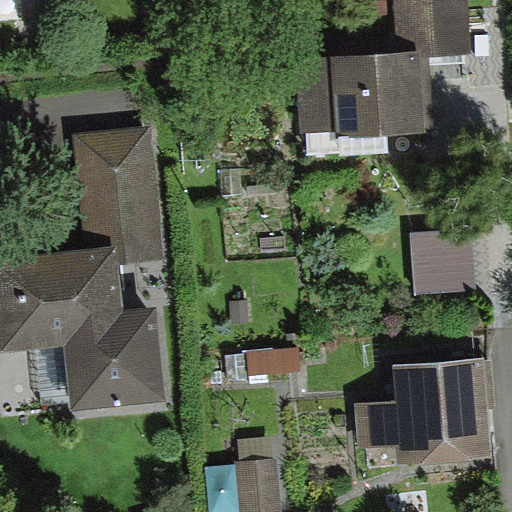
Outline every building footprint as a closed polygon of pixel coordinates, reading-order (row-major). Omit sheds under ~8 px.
[(384,120),(434,117),(431,46),(473,43),(470,0),(397,0),(399,41),(296,46),(300,124),(340,122),(341,140),(385,138),(384,120)] [(84,236),(0,244),(0,338),(66,332),(73,397),(169,388),(159,292),(124,296),(120,255),(167,250),(154,121),(73,129),(84,236)] [(472,221),(411,225),(416,287),(477,283),(472,221)] [(299,342),(246,346),(248,370),(301,366),(299,342)] [(399,453),(494,445),(486,346),(396,354),(399,392),(354,395),(358,443),(397,440),(399,453)] [(242,511),(284,511),(279,452),(237,456),(242,511)]
